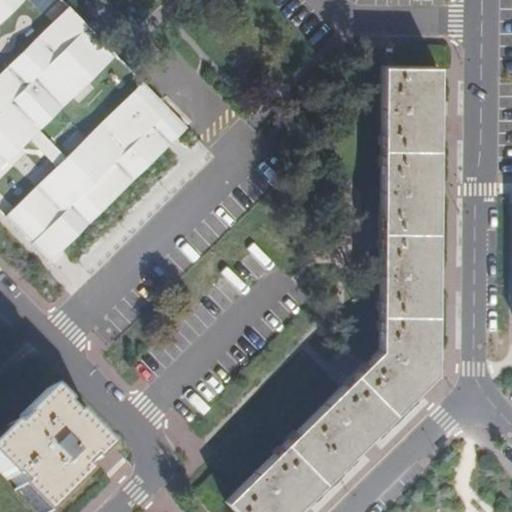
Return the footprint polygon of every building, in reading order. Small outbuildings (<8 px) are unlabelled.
[(0,0),(0,27),(28,0),(0,0)] [(64,9),(0,70),(0,165),(112,59),(64,9)] [(106,65),(92,80),(116,102),(130,87),(106,65)] [(224,501),(234,511),(292,511),(433,373),(433,342),(433,303),(434,253),(434,209),(435,168),(436,66),(386,65),(380,65),(379,190),(379,216),(378,332),(377,350),(224,501)] [(137,85),(0,215),(0,216),(48,266),(185,135),(137,85)] [(62,404),(46,389),(19,417),(20,418),(9,428),(7,426),(0,432),(0,471),(7,479),(9,477),(17,485),(14,488),(38,511),(45,511),(83,474),(77,468),(86,460),(89,463),(104,448),(72,415),(70,417),(59,407),(62,404)]
